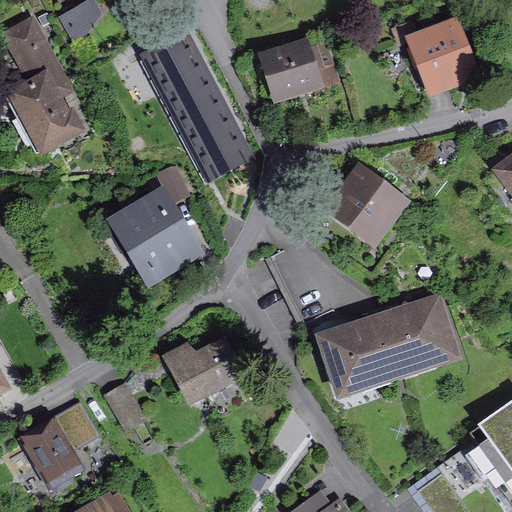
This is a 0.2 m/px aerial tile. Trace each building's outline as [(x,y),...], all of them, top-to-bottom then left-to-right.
[(454,21),(407,39),(426,91),(473,73),(454,21)] [(31,22),(1,39),(29,89),(10,99),(45,160),(86,137),(65,100),(73,96),(31,22)] [(308,38),(259,53),(274,105),(324,90),(308,38)] [(209,75),(164,96),(188,150),(234,129),(209,75)] [(511,161),(495,175),(511,196),(511,161)] [(365,169),(330,222),(383,257),(418,204),(365,169)] [(169,195),(114,229),(159,301),(213,267),(169,195)] [(0,213),(0,235),(9,231),(0,213)] [(445,300),(322,340),(344,407),(467,367),(445,300)] [(194,348),(169,363),(195,414),(253,381),(231,343),(202,360),(194,348)] [(0,363),(0,405),(17,396),(0,363)] [(129,388),(106,401),(126,439),(149,427),(129,388)] [(80,408),(24,441),(57,495),(90,476),(76,454),(99,440),(80,408)] [(511,511),(511,418),(416,490),(432,511),(511,511)] [(131,511),(122,495),(91,511),(131,511)] [(335,511),(326,499),(308,511),(353,511),(348,505),(338,511),(335,511)]
